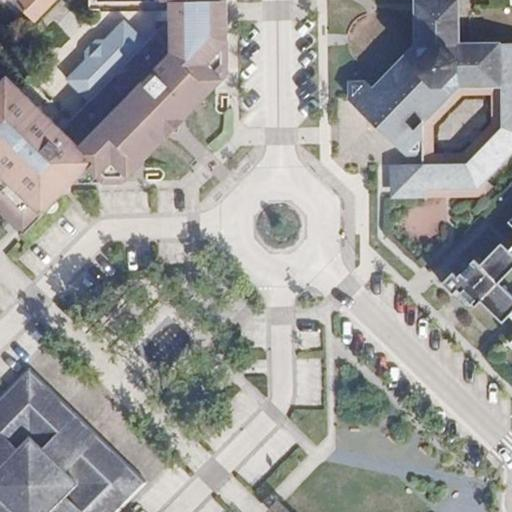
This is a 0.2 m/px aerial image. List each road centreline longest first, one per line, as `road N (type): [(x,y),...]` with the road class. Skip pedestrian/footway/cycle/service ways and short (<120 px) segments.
road 1 (residential): [(234,225),(102,232),(0,336)]
road 2 (tertiary): [(313,263),(511,457)]
road 3 (residential): [(179,511),(283,394),(280,275)]
road 4 (unclassified): [(279,182),(278,0)]
